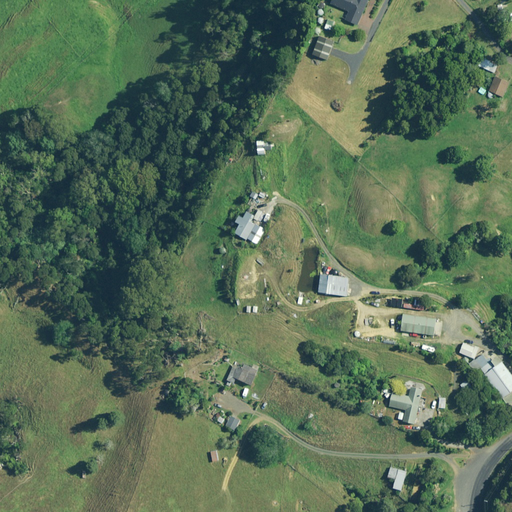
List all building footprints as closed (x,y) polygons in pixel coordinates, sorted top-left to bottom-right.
[(333,0),(332,3),(350,11),(348,14),(345,12),(342,18),(358,25),(369,0),(333,0)] [(335,16),(330,14),(327,24),(335,26),(337,21),(333,20),(335,16)] [(335,41),(321,36),(314,54),(329,60),(335,41)] [(510,82),(497,77),(492,92),(504,97),(510,82)] [(272,146),(272,147),(270,156),(277,157),(278,153),(282,153),(283,148),(272,146)] [(241,237),(242,236),(247,240),(248,238),(258,244),(266,229),(262,227),(269,214),(259,208),(255,216),(248,212),(238,228),(239,229),(236,234),(241,237)] [(438,319),(404,314),(402,330),(435,335),(438,319)] [(479,348),(464,342),(460,352),(475,358),(479,348)] [(475,373),(481,368),(510,408),(511,406),(511,372),(500,355),(491,361),(485,353),(469,364),(475,373)] [(253,385),(260,370),(244,363),(242,367),(235,363),(228,379),(235,383),(237,378),(253,385)] [(424,389),(412,387),(410,397),(393,393),(390,406),(407,409),(406,413),(401,412),(399,420),(416,424),(420,406),(425,407),(427,398),(422,397),(424,389)] [(241,419),(232,414),(226,425),(235,430),(241,419)] [(220,460),(218,449),(212,451),(213,461),(220,460)] [(408,471),(391,467),(389,477),(397,479),(394,488),(403,490),(408,471)]
